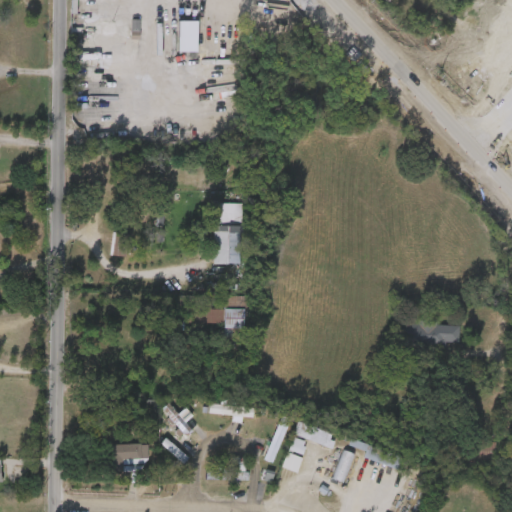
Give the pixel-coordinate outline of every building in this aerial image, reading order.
[(196,52),(197,21),(178,21),(178,52),(196,52)] [(125,51),(125,42),(118,42),(118,36),(101,36),(101,51),(125,51)] [(240,203),(240,264),(213,264),(213,203),(240,203)] [(110,255),(126,257),(129,235),(113,233),(110,255)] [(223,309),(242,309),(242,337),(223,337),(223,309)] [(459,323),(458,345),(403,344),(403,322),(459,323)] [(95,370),(96,335),(120,336),(119,370),(95,370)] [(192,417),(186,408),(177,414),(169,403),(161,409),(181,437),(191,430),(185,422),(192,417)] [(208,414),(208,404),(251,405),(251,415),(208,414)] [(287,449),(296,422),(335,434),(330,448),(306,440),(301,454),(287,449)] [(472,458),(495,459),(496,443),(473,442),(472,458)] [(147,444),(147,461),(120,461),(120,467),(106,467),(106,444),(147,444)] [(400,468),(362,458),(366,444),(404,454),(400,468)] [(354,454),(342,481),(332,477),(344,450),(354,454)] [(281,468),(297,473),(302,458),(286,453),(281,468)] [(205,470),(216,470),(216,467),(224,467),(224,472),(229,472),(229,457),(239,457),(239,462),(244,462),(244,472),(248,472),(248,481),(205,481),(205,470)]
